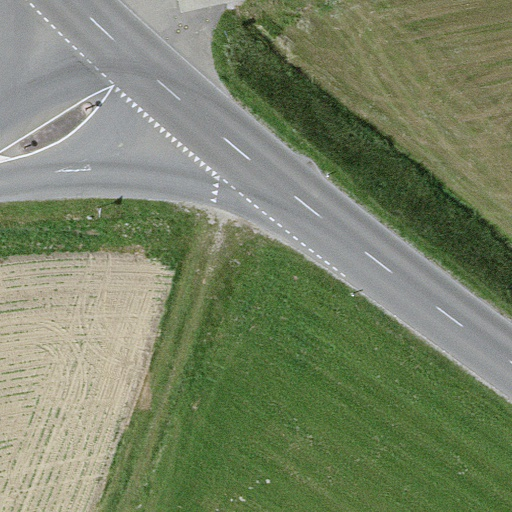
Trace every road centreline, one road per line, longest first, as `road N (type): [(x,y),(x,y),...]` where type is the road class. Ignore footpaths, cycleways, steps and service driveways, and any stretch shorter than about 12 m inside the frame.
road 1 (tertiary): [(192,96),(511,354)]
road 2 (tertiary): [(0,155),(192,96)]
road 3 (tertiary): [(79,0),(192,96)]
